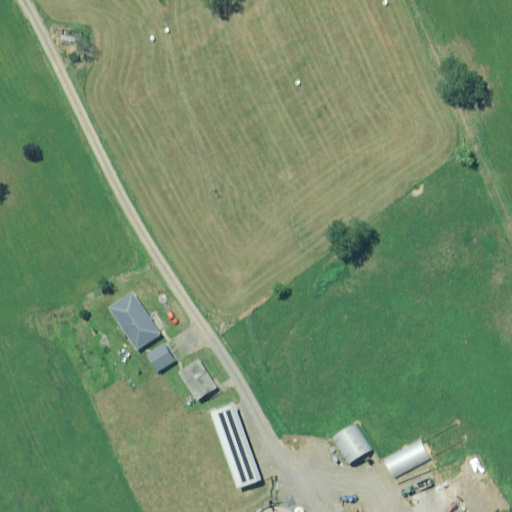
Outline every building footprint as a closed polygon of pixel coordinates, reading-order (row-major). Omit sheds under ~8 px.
[(162,335),(137,293),(112,308),(137,350),(162,335)] [(177,361),(166,345),(148,356),(159,372),(177,361)] [(219,387),(200,361),(181,375),(200,401),(219,387)] [(262,481),(239,406),(217,413),(240,488),(262,481)] [(374,450),(358,425),(335,440),(351,464),(374,450)]
